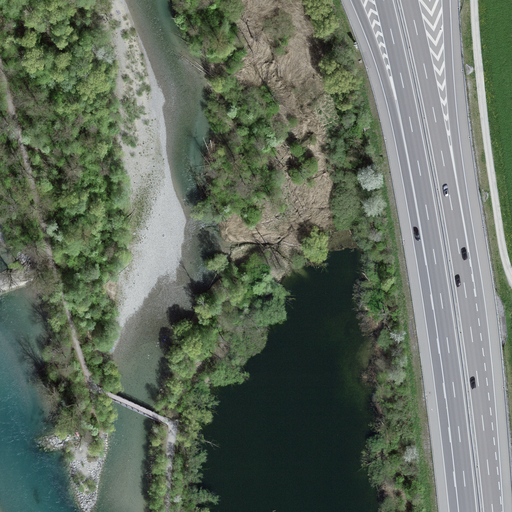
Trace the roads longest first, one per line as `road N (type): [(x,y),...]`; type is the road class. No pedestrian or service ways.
road 1 (track): [(474,0),(487,145),(511,279)]
road 2 (motorway): [(355,0),(435,264)]
road 3 (motorway): [(383,0),(435,264)]
road 4 (motorway): [(492,511),(459,253)]
road 5 (motorway): [(459,253),(409,0)]
road 6 (motorway): [(459,253),(446,0)]
road 7 (motorway): [(435,264),(467,511)]
